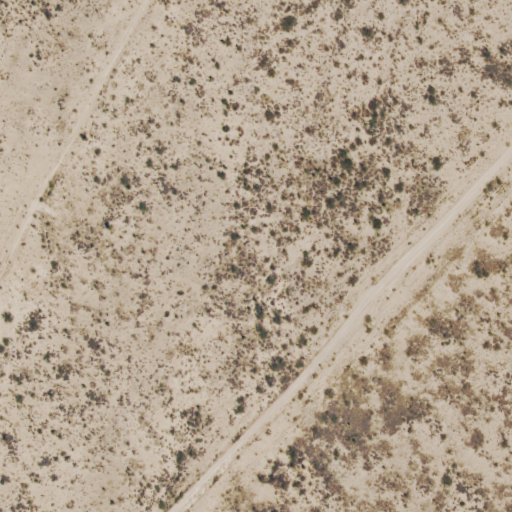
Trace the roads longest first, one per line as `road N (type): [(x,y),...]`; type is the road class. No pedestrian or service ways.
road 1 (track): [(177,511),(511,173)]
road 2 (track): [(120,0),(0,235)]
